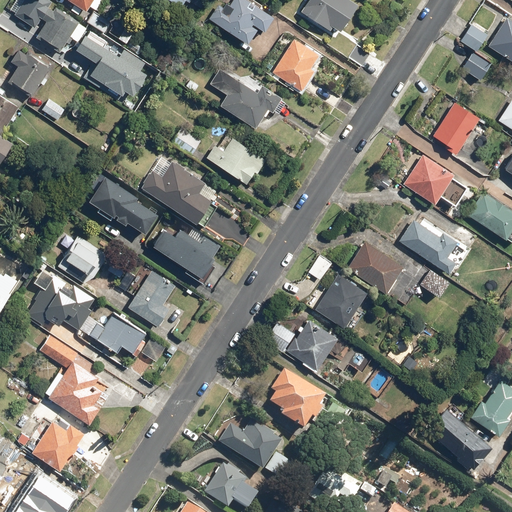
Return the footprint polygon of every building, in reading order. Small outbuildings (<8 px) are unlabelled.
[(70,0),(87,11),(93,0),(70,0)] [(249,43),(259,27),(265,31),(275,15),(260,6),(250,0),(220,0),(209,18),(249,43)] [(358,3),(353,0),(307,0),(301,10),(329,29),(332,25),(340,31),(358,3)] [(56,6),(53,9),(46,5),(40,15),(47,20),(37,36),(61,51),(80,21),(56,6)] [(110,24),(93,11),(86,20),(93,24),(103,31),(104,32),(110,24)] [(511,59),(511,19),(507,16),(489,45),(511,59)] [(489,32),(472,22),(461,39),(478,50),(489,32)] [(103,31),(93,24),(87,33),(98,41),(104,32),(103,31)] [(135,32),(126,25),(119,35),(127,41),(135,32)] [(294,37),(273,72),(302,89),(315,69),(311,66),(320,52),(294,37)] [(32,97),(53,65),(29,49),(26,53),(19,48),(11,61),(18,66),(8,81),(32,97)] [(481,79),(493,60),(474,49),(462,68),(481,79)] [(257,90),(220,68),(212,81),(231,92),(224,104),(256,123),(267,105),(274,109),(282,96),(261,83),(257,90)] [(189,77),(183,85),(193,93),(199,85),(189,77)] [(1,134),(20,106),(0,92),(0,162),(13,142),(1,134)] [(65,109),(49,98),(42,109),(58,120),(65,109)] [(511,98),(498,121),(511,128),(511,98)] [(445,146),(457,153),(459,150),(480,115),(455,100),(434,134),(447,143),(445,146)] [(201,141),(182,128),(172,142),(191,156),(201,141)] [(249,183),(266,157),(235,138),(228,150),(215,142),(206,156),(224,167),(249,183)] [(453,173),(423,153),(404,182),(434,202),(453,173)] [(171,161),(163,175),(152,168),(141,186),(152,193),(150,196),(196,224),(217,189),(171,161)] [(96,209),(111,219),(114,215),(128,224),(130,221),(147,232),(162,209),(105,173),(89,199),(99,205),(96,209)] [(468,213),(506,237),(511,241),(511,208),(483,190),(468,213)] [(414,219),(400,240),(449,271),(457,259),(448,253),(458,239),(444,230),(440,236),(414,219)] [(213,255),(220,245),(204,234),(201,239),(180,226),(175,233),(166,227),(154,245),(204,277),(217,257),(213,255)] [(88,283),(107,254),(76,235),(58,264),(88,283)] [(405,265),(365,239),(346,268),(386,294),(405,265)] [(332,263),(317,254),(308,270),(322,279),(332,263)] [(128,265),(115,257),(108,268),(121,276),(128,265)] [(451,279),(430,266),(420,283),(441,296),(451,279)] [(4,299),(18,278),(0,267),(0,311),(7,301),(4,299)] [(137,273),(130,268),(119,284),(126,289),(137,273)] [(170,307),(164,303),(176,284),(152,268),(128,305),(145,316),(158,325),(170,307)] [(370,294),(339,273),(316,308),(348,328),(370,294)] [(60,288),(64,282),(54,275),(46,287),(45,286),(28,313),(44,323),(47,325),(50,320),(61,327),(65,320),(79,329),(98,298),(76,284),(70,294),(60,288)] [(117,351),(121,344),(133,351),(146,330),(114,311),(105,326),(98,321),(90,334),(117,351)] [(316,369),(338,337),(311,319),(290,352),(316,369)] [(266,339),(282,350),(294,332),(278,321),(266,339)] [(100,407),(93,402),(103,388),(95,382),(99,376),(74,360),(78,353),(50,334),(39,349),(67,368),(48,396),(89,423),(100,407)] [(166,345),(150,336),(142,351),(159,359),(166,345)] [(333,363),(344,371),(349,363),(362,372),(373,356),(350,340),(333,363)] [(417,362),(408,355),(402,364),(411,371),(417,362)] [(396,375),(380,364),(364,387),(380,398),(396,375)] [(326,396),(307,383),(285,370),(266,398),(285,410),(283,414),(305,428),(326,396)] [(511,407),(511,383),(502,377),(486,402),(482,400),(471,417),(496,433),(500,435),(510,418),(507,415),(511,407)] [(473,469),(493,445),(447,406),(427,430),(473,469)] [(43,421),(25,410),(14,426),(32,438),(43,421)] [(61,469),(85,431),(70,422),(66,429),(52,420),(32,451),(46,460),(61,469)] [(251,420),(244,431),(231,423),(219,442),(263,470),(269,461),(282,439),(251,420)] [(0,455),(9,441),(0,435),(0,455)] [(0,470),(0,481),(4,484),(0,490),(0,497),(24,511),(30,511),(36,503),(42,507),(50,492),(45,489),(50,481),(34,472),(39,464),(22,454),(18,461),(9,456),(0,470)] [(337,511),(346,511),(364,483),(329,461),(309,494),(337,511)] [(229,507),(234,499),(249,508),(259,492),(245,483),(248,477),(224,462),(205,491),(229,507)] [(302,511),(275,496),(265,511),(302,511)] [(207,511),(189,500),(180,511),(207,511)] [(408,511),(406,511),(393,502),(387,511),(408,511)]
